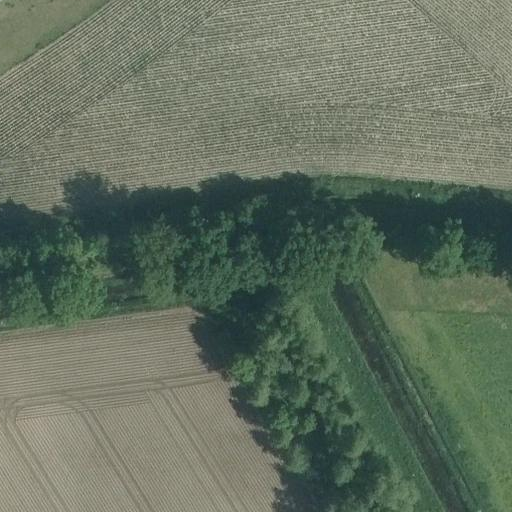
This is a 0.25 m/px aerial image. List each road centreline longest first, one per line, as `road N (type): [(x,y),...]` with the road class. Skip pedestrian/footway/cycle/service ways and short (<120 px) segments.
road 1 (track): [(511,234),(373,222),(0,275)]
road 2 (track): [(335,226),(481,511)]
